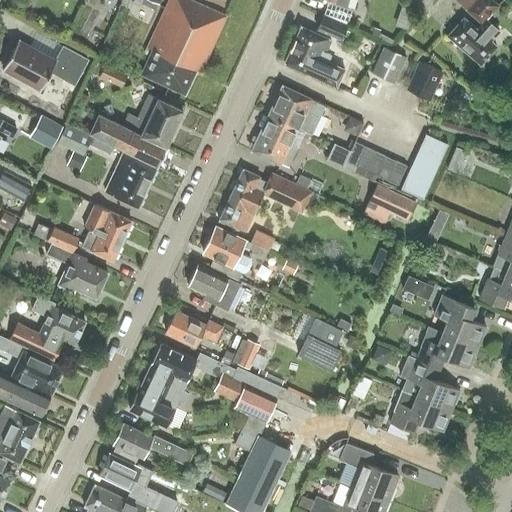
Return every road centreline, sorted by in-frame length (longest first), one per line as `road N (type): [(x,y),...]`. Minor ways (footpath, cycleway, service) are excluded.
road 1 (unclassified): [(48,511),(283,0)]
road 2 (residential): [(511,499),(294,407)]
